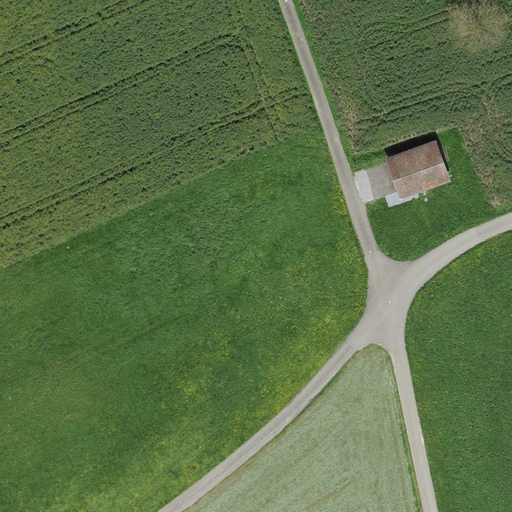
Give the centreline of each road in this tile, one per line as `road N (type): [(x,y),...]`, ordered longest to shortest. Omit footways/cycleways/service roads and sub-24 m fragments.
road 1 (track): [(282,0),(385,307)]
road 2 (unclassified): [(385,307),(294,410),(167,511)]
road 3 (unclassified): [(385,307),(428,511)]
road 4 (unclassified): [(511,223),(425,266),(385,307)]
